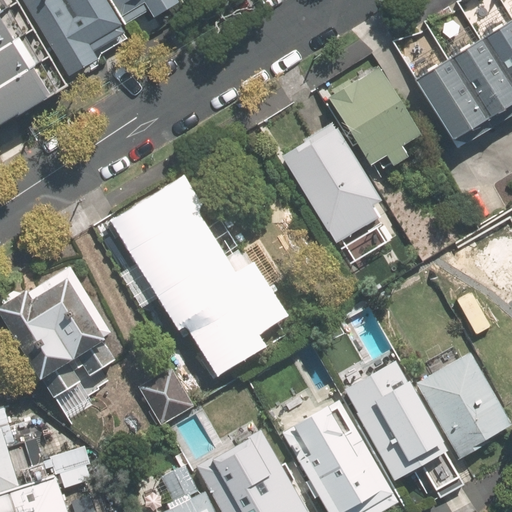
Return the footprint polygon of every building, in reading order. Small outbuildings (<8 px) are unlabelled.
[(0,0),(0,120),(63,84),(15,0),(0,0)] [(106,0),(27,0),(71,75),(130,41),(106,0)] [(173,4),(170,0),(111,0),(129,29),(173,4)] [(511,19),(414,79),(450,140),(511,102),(511,19)] [(419,133),(377,63),(327,92),(369,163),(383,155),(391,167),(410,156),(402,143),(419,133)] [(385,210),(333,121),(282,150),(334,240),(385,210)] [(239,276),(181,181),(118,220),(179,320),(186,316),(194,329),(224,311),(241,338),(277,316),(249,270),(239,276)] [(113,334),(70,264),(0,306),(0,318),(38,380),(41,378),(53,397),(79,380),(73,371),(83,365),(89,375),(115,359),(103,340),(113,334)] [(474,444),(510,424),(470,352),(415,383),(456,454),(458,458),(476,448),(474,444)] [(394,476),(446,449),(397,356),(346,382),(394,476)] [(214,394),(194,359),(138,393),(159,427),(214,394)] [(370,511),(393,500),(335,394),(282,423),(330,511),(370,511)] [(4,406),(0,407),(0,491),(50,475),(37,437),(16,443),(4,406)] [(307,511),(267,440),(200,477),(219,511),(307,511)] [(0,493),(0,511),(65,511),(54,476),(0,493)] [(215,511),(204,489),(156,511),(215,511)]
